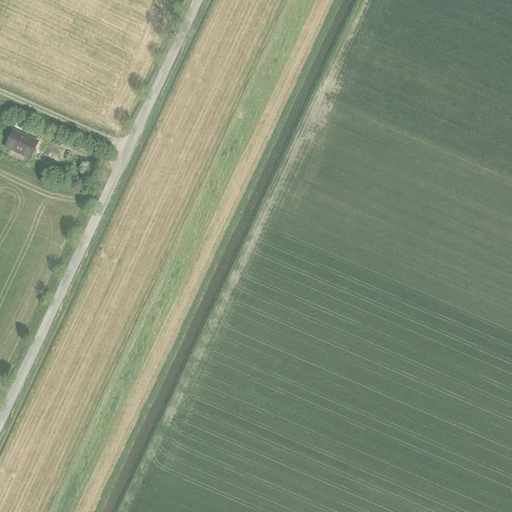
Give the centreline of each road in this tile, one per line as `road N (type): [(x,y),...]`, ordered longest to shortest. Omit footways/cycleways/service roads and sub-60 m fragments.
road 1 (tertiary): [(198,0),(0,422)]
road 2 (track): [(0,92),(129,149)]
